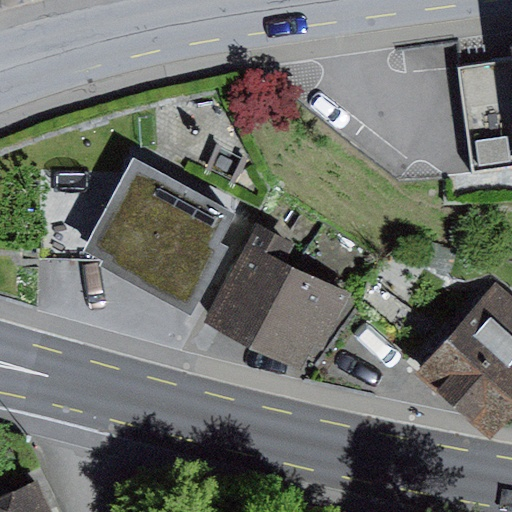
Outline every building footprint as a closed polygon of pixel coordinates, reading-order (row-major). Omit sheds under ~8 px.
[(511,67),(460,74),(473,172),(511,166),(511,67)] [(236,219),(135,165),(86,255),(104,265),(101,271),(193,321),(230,252),(221,247),(236,219)] [(295,247),(256,227),(205,326),(304,377),(344,299),(284,268),(295,247)] [(511,412),(511,301),(492,285),(415,374),(489,439),(511,412)] [(49,511),(37,487),(0,505),(0,511),(49,511)]
